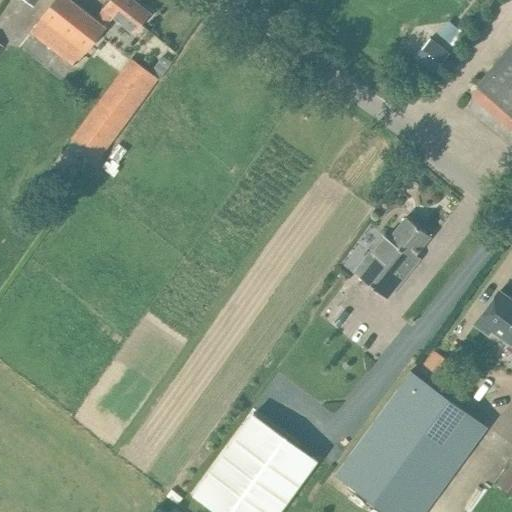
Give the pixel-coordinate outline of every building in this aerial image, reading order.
[(74,67),(114,17),(134,33),(150,12),(134,0),(107,0),(102,7),(102,8),(95,17),(73,0),(54,0),(29,32),(74,67)] [(511,40),(475,86),(478,88),(474,92),(475,98),(511,128),(511,40)] [(158,78),(130,57),(70,138),(99,159),(158,78)] [(383,234),(354,271),(387,298),(420,257),(417,254),(431,236),(405,215),(388,237),(383,234)] [(511,299),(499,290),(474,324),(488,334),(493,328),(511,341),(511,299)] [(433,349),(416,373),(410,369),(334,473),(387,511),(424,511),(488,425),(435,387),(453,363),(433,349)] [(217,511),(279,511),(318,460),(252,412),(192,493),(217,511)] [(511,463),(511,465),(510,465),(497,483),(511,495),(511,463)]
